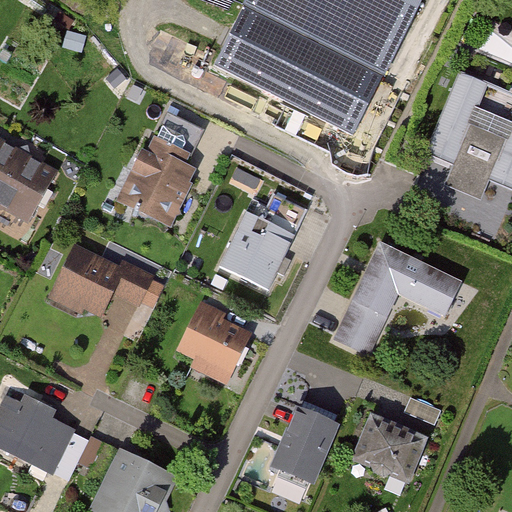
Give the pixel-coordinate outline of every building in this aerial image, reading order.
[(51,0),(71,13),(77,0),(51,0)] [(252,0),(215,72),(355,144),(429,0),(252,0)] [(511,100),(463,80),(429,161),(511,195),(511,100)] [(61,164),(0,127),(0,212),(24,226),(61,164)] [(193,174),(142,150),(117,204),(167,228),(193,174)] [(245,213),(217,267),(272,296),(312,219),(273,199),(262,221),(245,213)] [(380,244),(332,343),(374,363),(405,300),(449,321),(466,285),(380,244)] [(121,269),(78,248),(52,301),(95,322),(121,269)] [(253,333),(201,306),(174,359),(226,386),(253,333)] [(75,427),(9,394),(0,411),(0,430),(58,460),(75,427)] [(440,422),(445,407),(414,396),(408,411),(440,422)] [(306,407),(276,469),(319,490),(349,427),(306,407)] [(369,417),(349,465),(413,492),(433,444),(369,417)] [(159,511),(175,480),(121,453),(91,511),(159,511)]
